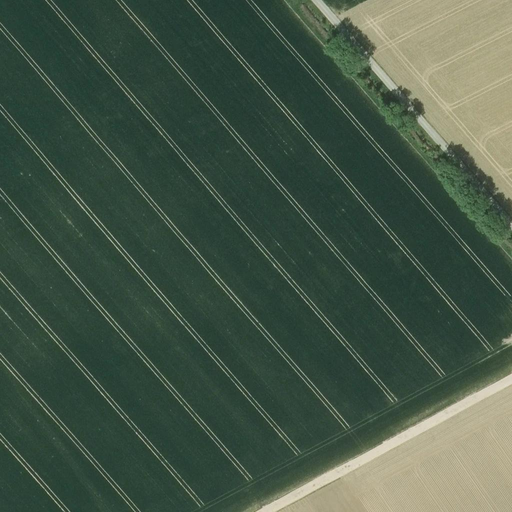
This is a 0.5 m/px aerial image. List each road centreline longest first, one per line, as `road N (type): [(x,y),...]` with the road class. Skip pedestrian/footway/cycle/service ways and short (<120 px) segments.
road 1 (track): [(312,0),(511,226)]
road 2 (track): [(268,511),(511,380)]
